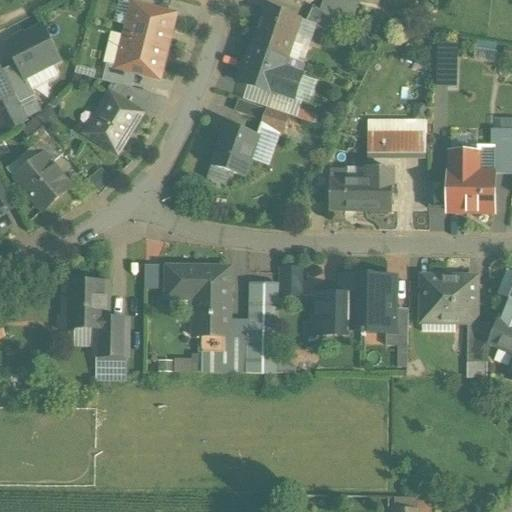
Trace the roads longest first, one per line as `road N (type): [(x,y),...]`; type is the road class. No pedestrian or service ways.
road 1 (residential): [(511,247),(228,235),(134,202)]
road 2 (residential): [(225,0),(205,75),(134,202)]
road 3 (residential): [(134,202),(0,274)]
